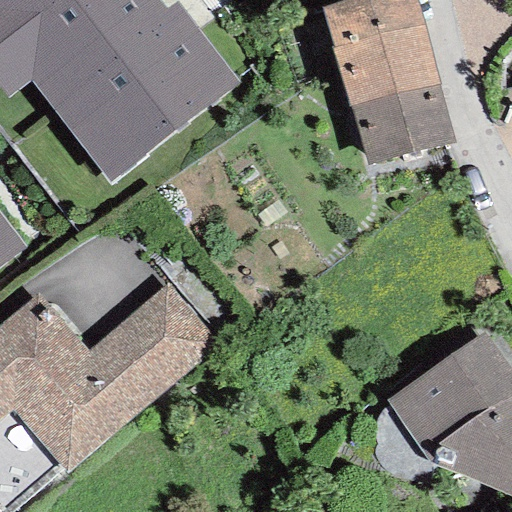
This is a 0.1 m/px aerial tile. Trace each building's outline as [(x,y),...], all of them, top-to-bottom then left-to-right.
[(0,0),(0,89),(8,99),(29,82),(109,184),(239,82),(177,3),(168,10),(159,0),(0,0)] [(415,0),(346,0),(322,7),(365,165),(454,141),(415,0)] [(0,266),(25,247),(0,214),(0,266)] [(219,348),(167,285),(86,352),(38,294),(0,325),(0,511),(4,511),(60,467),(66,475),(219,348)] [(511,374),(482,334),(385,401),(428,461),(511,499),(511,374)]
